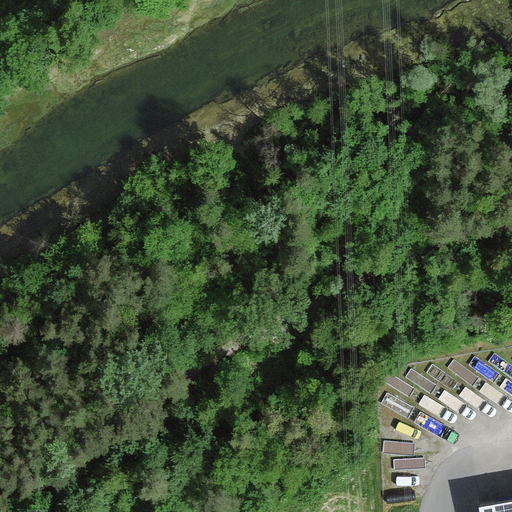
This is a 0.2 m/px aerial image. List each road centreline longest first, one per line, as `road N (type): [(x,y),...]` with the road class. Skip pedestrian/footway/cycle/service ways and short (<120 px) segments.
road 1 (track): [(511,216),(298,310),(0,504)]
road 2 (track): [(375,511),(368,458),(298,310),(246,153)]
